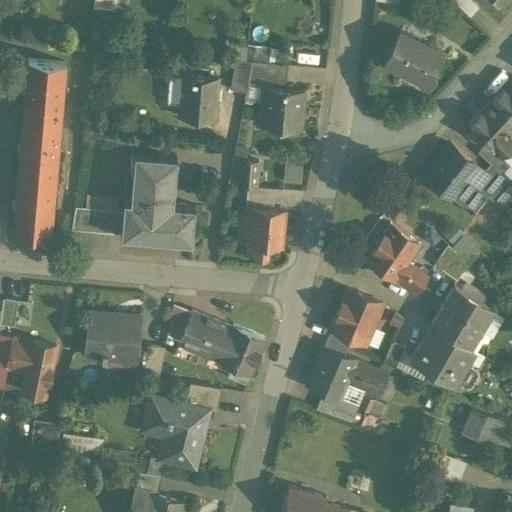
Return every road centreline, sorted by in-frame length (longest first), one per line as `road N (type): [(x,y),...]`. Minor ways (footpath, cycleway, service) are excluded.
road 1 (residential): [(0,255),(301,286)]
road 2 (residential): [(244,511),(301,286)]
road 3 (residential): [(337,137),(398,137),(426,126),(511,29)]
road 4 (residential): [(301,286),(337,137)]
road 5 (residential): [(337,137),(357,0)]
